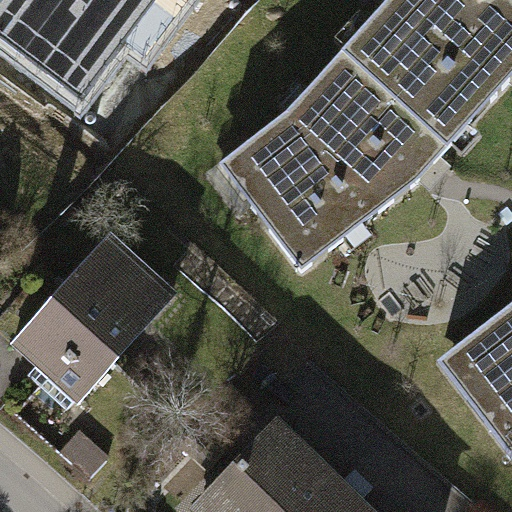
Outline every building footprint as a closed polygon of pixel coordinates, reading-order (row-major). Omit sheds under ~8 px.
[(0,0),(0,41),(80,102),(156,0),(0,0)] [(511,0),(396,0),(292,123),(221,177),(304,276),(419,189),(511,76),(511,0)] [(142,274),(104,241),(6,352),(44,385),(142,274)] [(142,274),(44,385),(78,414),(176,304),(142,274)] [(511,294),(438,352),(511,447),(511,294)] [(470,511),(322,378),(199,511),(470,511)] [(55,461),(85,487),(106,463),(76,437),(55,461)]
